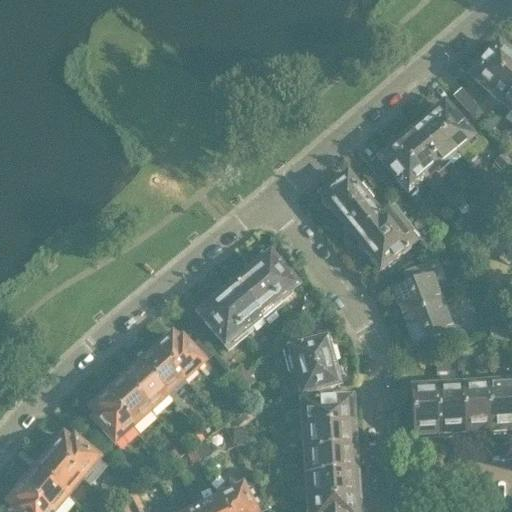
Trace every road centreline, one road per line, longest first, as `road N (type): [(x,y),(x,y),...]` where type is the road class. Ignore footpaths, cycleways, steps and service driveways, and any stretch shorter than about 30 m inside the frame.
road 1 (residential): [(265,201),(76,361),(0,442)]
road 2 (residential): [(382,480),(365,333),(265,201)]
road 3 (residential): [(265,201),(501,0)]
road 4 (residential): [(382,480),(511,472)]
